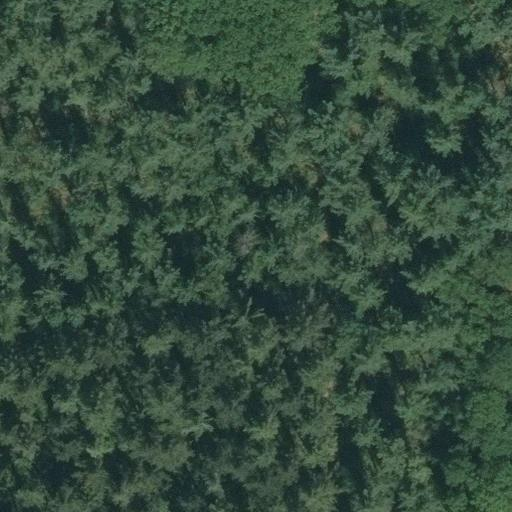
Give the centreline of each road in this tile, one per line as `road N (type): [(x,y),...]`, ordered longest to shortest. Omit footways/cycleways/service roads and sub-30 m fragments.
road 1 (track): [(323,266),(0,338)]
road 2 (track): [(337,511),(323,266)]
